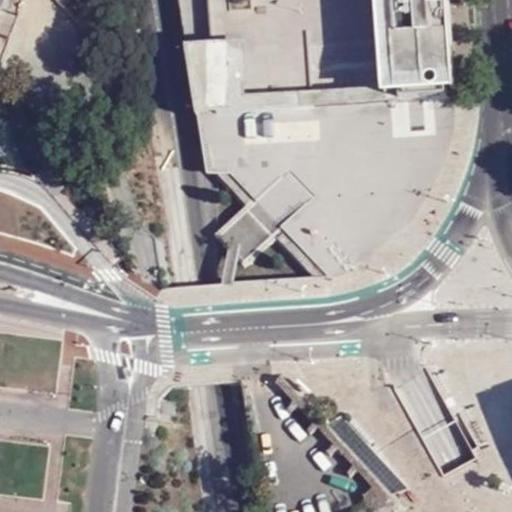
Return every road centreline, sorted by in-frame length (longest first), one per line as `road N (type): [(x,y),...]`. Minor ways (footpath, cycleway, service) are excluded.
road 1 (tertiary): [(235,511),(160,0)]
road 2 (tertiary): [(376,321),(175,331),(128,324)]
road 3 (tertiary): [(511,137),(449,251),(376,321)]
road 4 (tertiary): [(128,324),(0,274)]
road 5 (tertiary): [(376,321),(511,320)]
road 6 (tertiary): [(128,324),(0,300)]
